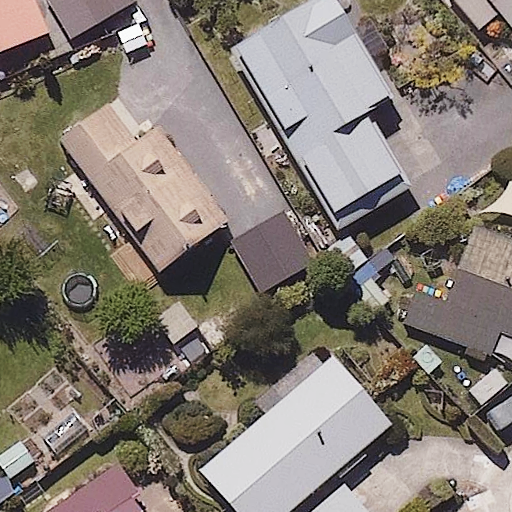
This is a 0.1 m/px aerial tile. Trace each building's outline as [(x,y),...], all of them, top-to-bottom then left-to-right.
[(43,0),(0,0),(0,58),(58,36),(43,0)] [(141,0),(49,0),(78,42),(141,0)] [(350,0),(304,0),(236,43),(345,215),(413,172),(374,109),(406,88),(350,0)] [(511,0),(450,0),(477,29),(500,9),(511,23),(511,0)] [(116,98),(63,136),(163,275),(238,221),(159,111),(137,126),(116,98)] [(358,225),(326,249),(371,309),(403,285),(358,225)] [(511,240),(470,226),(453,272),(426,263),(406,319),(498,352),(506,329),(511,331),(511,240)] [(403,420),(341,347),(199,468),(236,511),(389,511),(350,466),(403,420)] [(130,453),(42,511),(195,511),(169,473),(152,485),(130,453)]
